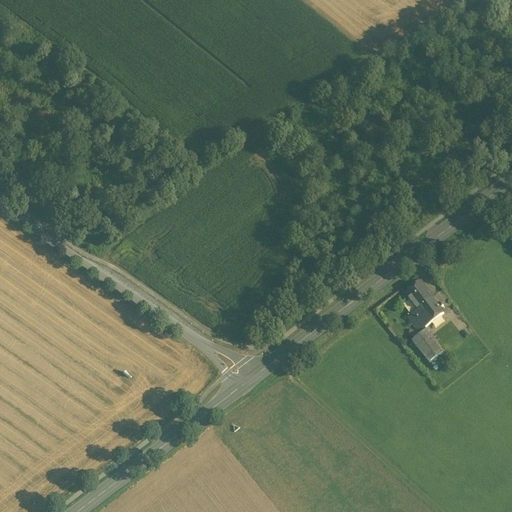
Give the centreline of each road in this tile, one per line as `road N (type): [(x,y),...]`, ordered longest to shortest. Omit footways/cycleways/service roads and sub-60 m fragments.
road 1 (primary): [(247,382),(511,181)]
road 2 (unclassified): [(247,382),(0,202)]
road 3 (track): [(277,359),(441,511)]
road 4 (primary): [(77,511),(247,382)]
